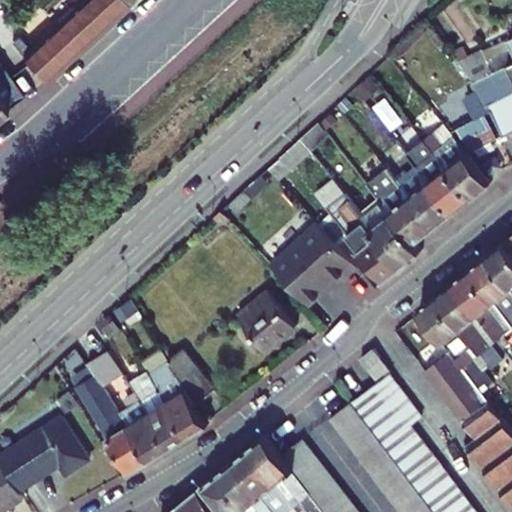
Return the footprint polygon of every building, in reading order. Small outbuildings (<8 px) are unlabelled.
[(131,0),(82,0),(23,54),(46,79),(131,0)] [(469,55),(459,61),(475,81),(511,62),(511,37),(510,38),(511,42),(511,47),(494,57),(495,60),(491,62),(485,50),(484,48),(469,55)] [(511,42),(510,38),(485,50),(491,62),(495,60),(494,57),(511,47),(511,42)] [(453,53),(459,61),(469,55),(465,47),(453,53)] [(0,96),(9,108),(26,96),(0,61),(0,96)] [(511,62),(475,81),(474,81),(479,91),(456,102),(466,123),(493,110),(505,135),(511,131),(511,62)] [(0,114),(9,108),(0,96),(0,114)] [(445,123),(451,131),(459,124),(451,114),(443,120),(445,123)] [(320,122),(302,138),(312,150),(329,134),(320,122)] [(473,197),(493,182),(451,131),(445,123),(426,138),(473,197)] [(282,157),(292,168),(312,150),(302,138),(283,156),(282,157)] [(407,153),(454,212),(473,197),(426,138),(407,153)] [(388,168),(435,227),(454,212),(407,153),(388,168)] [(393,213),(415,242),(435,227),(388,168),(369,184),(379,196),(393,213)] [(230,204),(238,212),(253,198),(245,190),(230,204)] [(385,281),(404,266),(374,228),(360,211),(346,193),(327,207),(385,281)] [(374,228),(393,213),(379,196),(360,211),(374,228)] [(223,210),(215,217),(219,221),(225,222),(229,218),(223,210)] [(374,228),(404,266),(422,251),(415,242),(393,213),(374,228)] [(316,221),(271,262),(312,307),(357,265),(316,221)] [(511,250),(505,242),(488,255),(511,286),(511,250)] [(511,287),(511,286),(488,255),(472,269),(496,301),(511,322),(511,300),(506,292),(511,287)] [(498,340),(511,328),(511,322),(496,301),(472,269),(455,282),(479,314),(498,340)] [(492,367),(504,358),(493,344),(474,318),(479,314),(455,282),(438,295),(462,327),(482,353),(492,367)] [(268,350),(299,325),(271,290),(257,301),(264,309),(246,323),(268,350)] [(476,358),(482,353),(462,327),(438,295),(421,309),(422,310),(438,331),(453,351),(483,392),(495,382),(476,358)] [(240,315),(246,323),(264,309),(257,301),(240,315)] [(493,344),(498,340),(479,314),(474,318),(493,344)] [(361,358),(379,382),(391,374),(393,372),(375,348),(361,358)] [(110,349),(91,360),(105,384),(125,372),(110,349)] [(149,369),(150,372),(170,360),(163,349),(144,361),(149,369)] [(171,362),(197,405),(218,389),(186,349),(171,362)] [(453,351),(427,370),(465,420),(491,402),(483,392),(453,351)] [(96,374),(103,385),(105,384),(91,360),(89,362),(96,374)] [(150,372),(190,436),(209,424),(208,422),(197,405),(171,362),(170,360),(150,372)] [(130,381),(171,448),(190,436),(150,372),(149,369),(130,381)] [(118,388),(130,381),(125,373),(114,380),(118,388)] [(130,472),(152,459),(130,425),(128,426),(103,385),(96,374),(78,385),(110,437),(109,438),(130,472)] [(379,382),(353,401),(361,412),(399,384),(391,374),(379,382)] [(314,397),(323,408),(345,391),(336,379),(314,397)] [(152,459),(171,448),(130,381),(118,388),(130,407),(122,412),(130,425),(152,459)] [(369,423),(407,395),(399,384),(361,412),(369,423)] [(323,408),(330,418),(353,401),(345,391),(323,408)] [(57,402),(64,414),(77,406),(69,394),(57,402)] [(377,434),(414,406),(407,395),(369,423),(377,433),(377,434)] [(330,418),(339,429),(361,412),(353,401),(330,418)] [(470,444),(511,500),(511,429),(491,402),(465,420),(478,437),(470,444)] [(423,416),(414,406),(377,434),(385,444),(385,445),(412,425),(423,416)] [(361,412),(339,429),(347,440),(369,423),(361,412)] [(62,416),(0,456),(0,459),(20,491),(61,464),(67,473),(90,458),(62,416)] [(288,418),(267,436),(274,446),(296,429),(288,418)] [(369,423),(347,440),(354,450),(377,433),(369,423)] [(420,435),(412,425),(385,445),(392,454),(393,455),(420,435)] [(282,456),(304,439),(296,429),(274,446),(282,456)] [(377,434),(377,433),(354,450),(362,461),(385,444),(377,434)] [(428,446),(420,435),(393,455),(400,465),(401,466),(428,446)] [(274,446),(267,436),(250,449),(295,506),(299,511),(325,511),(323,508),(315,498),(307,487),(298,477),(290,466),(282,456),(274,446)] [(282,456),(290,466),(312,450),(304,439),(282,456)] [(370,471),(392,454),(385,445),(385,444),(362,461),(370,471)] [(436,456),(428,446),(401,466),(408,475),(409,476),(436,456)] [(235,461),(275,511),(287,511),(289,511),(295,506),(250,449),(235,461)] [(298,477),(320,460),(312,450),(290,466),(298,477)] [(370,471),(378,481),(400,465),(393,455),(392,454),(370,471)] [(443,467),(436,456),(409,476),(416,486),(417,487),(443,467)] [(0,511),(1,511),(25,498),(20,491),(0,459),(0,511)] [(307,487),(328,470),(320,460),(298,477),(307,487)] [(219,474),(250,511),(275,511),(235,461),(219,474)] [(378,481),(386,492),(408,475),(401,466),(400,465),(378,481)] [(451,477),(443,467),(417,487),(424,496),(425,497),(451,477)] [(315,498),(336,481),(328,470),(307,487),(315,498)] [(224,511),(250,511),(219,474),(204,486),(224,511)] [(408,475),(386,492),(394,502),(416,486),(409,476),(408,475)] [(459,488),(451,477),(425,497),(432,507),(433,508),(459,488)] [(323,508),(345,491),(336,481),(315,498),(323,508)] [(394,502),(401,511),(403,511),(424,496),(417,487),(416,486),(394,502)] [(448,511),(467,498),(459,488),(433,508),(436,511),(448,511)] [(218,511),(200,489),(180,505),(186,511),(218,511)] [(338,511),(353,501),(345,491),(323,508),(325,511),(338,511)] [(403,511),(424,511),(432,507),(425,497),(424,496),(403,511)] [(470,511),(475,509),(467,498),(448,511),(470,511)] [(338,511),(359,511),(361,511),(353,501),(338,511)]
